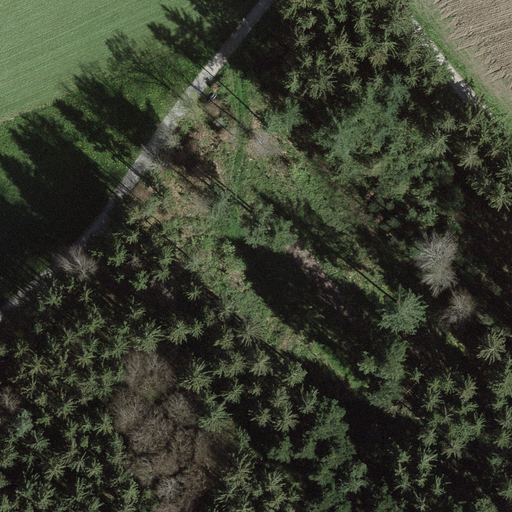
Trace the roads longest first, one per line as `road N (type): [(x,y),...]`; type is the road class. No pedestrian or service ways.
road 1 (track): [(270,0),(145,174),(0,311)]
road 2 (track): [(511,116),(410,0)]
